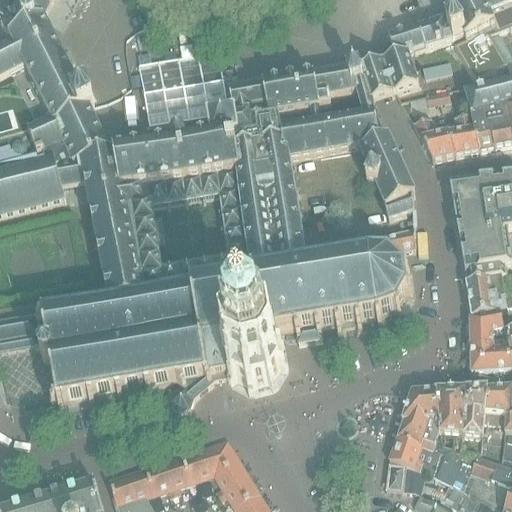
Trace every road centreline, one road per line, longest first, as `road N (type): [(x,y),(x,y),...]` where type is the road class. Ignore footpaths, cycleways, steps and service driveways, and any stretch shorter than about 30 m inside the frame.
road 1 (residential): [(242,420),(382,390),(448,385),(438,223),(426,180)]
road 2 (residential): [(88,449),(242,420)]
